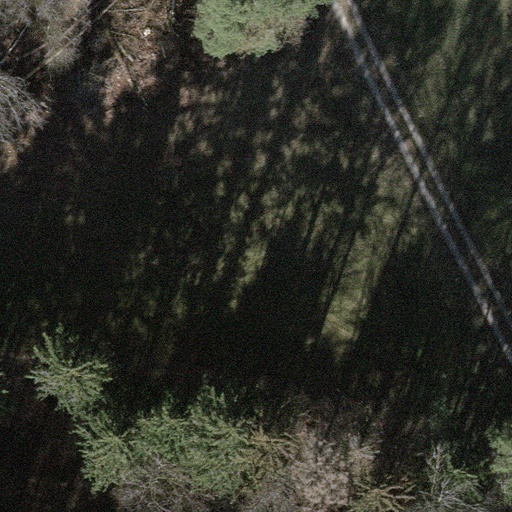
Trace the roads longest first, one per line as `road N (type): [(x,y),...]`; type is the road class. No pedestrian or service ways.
road 1 (track): [(511,316),(364,0)]
road 2 (track): [(0,499),(127,511)]
